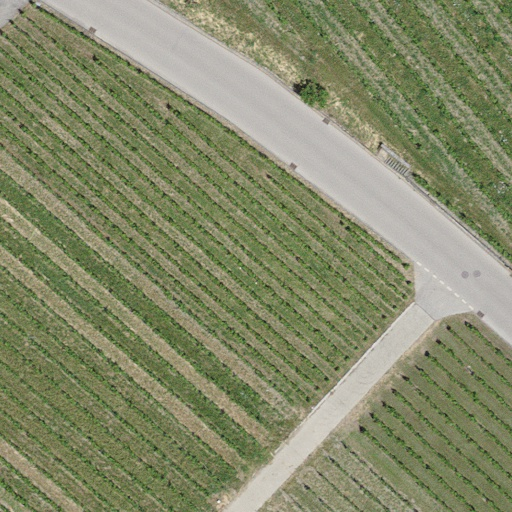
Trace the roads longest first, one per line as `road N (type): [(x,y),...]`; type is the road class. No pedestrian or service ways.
road 1 (unclassified): [(511,304),(342,155),(186,39),(107,0)]
road 2 (track): [(475,273),(250,511)]
